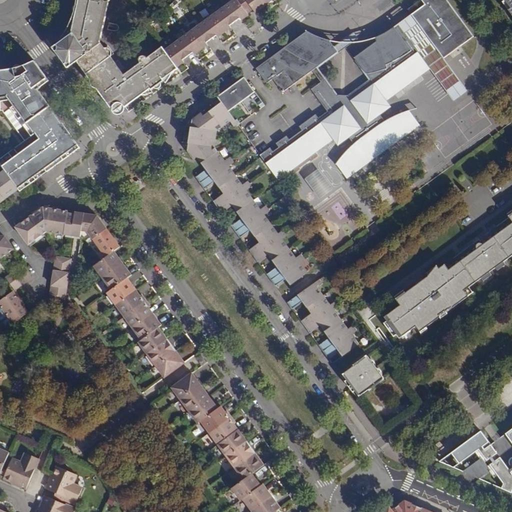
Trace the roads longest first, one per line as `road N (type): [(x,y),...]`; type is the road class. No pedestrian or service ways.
road 1 (residential): [(115,167),(114,203),(338,497)]
road 2 (residential): [(377,470),(371,449),(163,169),(130,158)]
road 3 (residential): [(309,6),(125,140)]
road 4 (residential): [(107,141),(12,16)]
